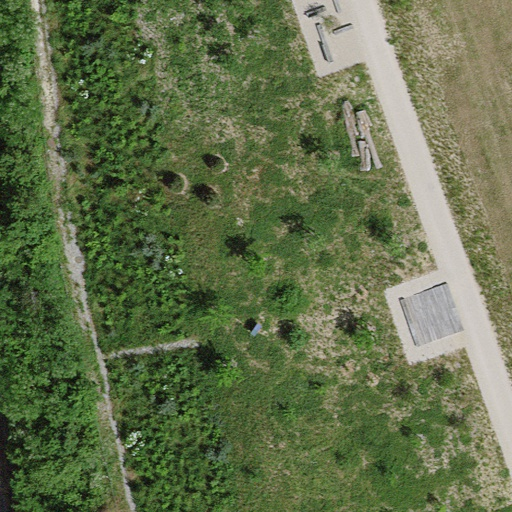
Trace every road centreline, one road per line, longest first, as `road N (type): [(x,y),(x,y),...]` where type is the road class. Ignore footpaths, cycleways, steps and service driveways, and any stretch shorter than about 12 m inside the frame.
road 1 (motorway): [(511,508),(369,0)]
road 2 (motorway): [(87,0),(181,511)]
